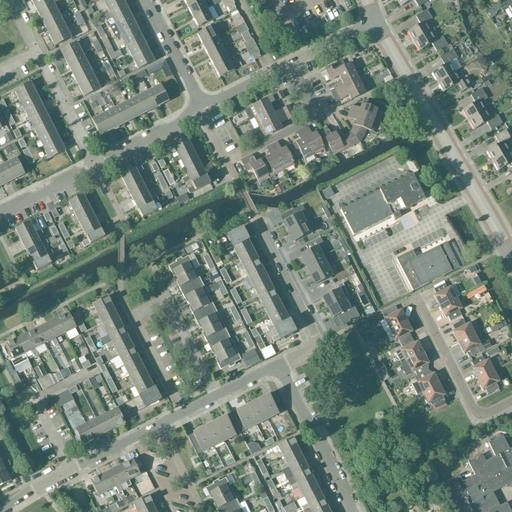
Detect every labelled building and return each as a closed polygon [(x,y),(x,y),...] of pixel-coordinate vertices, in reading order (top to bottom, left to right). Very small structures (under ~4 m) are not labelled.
[(30,0),(37,13),(53,4),(51,0),(30,0)] [(125,5),(122,0),(106,0),(102,2),(108,14),(125,5)] [(199,0),(187,6),(192,17),(207,10),(201,0),(199,0)] [(397,0),(401,7),(412,0),(413,0),(418,8),(429,2),(428,0),(397,0)] [(508,10),(511,15),(511,0),(510,0),(499,7),(503,13),(508,10)] [(43,24),(59,16),(53,4),(37,13),(43,24)] [(114,25),(131,17),(125,5),(108,14),(103,16),(106,22),(111,20),(114,25)] [(192,17),(198,28),(212,21),(207,10),(192,17)] [(430,24),(428,24),(427,25),(425,22),(431,18),(426,10),(415,16),(420,25),(408,32),(414,42),(433,30),(430,24)] [(49,35),(65,27),(59,16),(43,24),(49,35)] [(114,25),(119,37),(137,28),(131,17),(114,25)] [(96,28),(98,33),(103,31),(109,28),(107,23),(96,28)] [(65,27),(49,35),(54,47),(71,39),(65,27)] [(197,35),(202,46),(217,38),(211,27),(197,35)] [(119,37),(121,41),(125,48),(142,39),(137,28),(119,37)] [(414,42),(419,51),(432,44),(436,52),(447,45),(442,36),(436,40),(434,37),(435,36),(436,35),(433,30),(414,42)] [(222,49),(217,38),(202,46),(208,57),(222,49)] [(125,48),(131,59),(148,50),(142,39),(125,48)] [(60,52),(66,63),(83,55),(77,43),(60,52)] [(228,60),(222,49),(208,57),(214,68),(228,60)] [(131,59),(136,71),(154,62),(148,50),(131,59)] [(451,51),(440,58),(445,66),(432,73),(438,83),(455,73),(450,63),(456,59),(451,51)] [(89,66),(83,55),(66,63),(72,75),(89,66)] [(214,68),(219,78),(233,71),(228,60),(214,68)] [(345,67),(342,61),(325,70),(331,81),(339,77),(341,81),(360,71),(355,62),(345,67)] [(94,78),(89,66),(72,75),(78,86),(94,78)] [(152,66),(146,70),(149,76),(155,73),(152,66)] [(365,81),(360,71),(341,81),(343,85),(330,92),(333,97),(365,81)] [(461,81),(455,73),(438,83),(444,93),(456,85),(461,93),(472,86),(467,78),(461,81)] [(78,86),(84,98),(100,89),(94,78),(78,86)] [(348,96),(351,101),(370,91),(365,81),(333,97),(336,103),(348,96)] [(35,93),(30,83),(14,91),(19,101),(35,93)] [(160,86),(148,92),(157,108),(168,102),(160,86)] [(481,89),(470,95),(475,104),(463,111),(468,120),(486,110),(482,102),(487,99),(481,89)] [(145,114),(157,108),(148,92),(137,97),(145,114)] [(250,108),(255,118),(271,110),(268,104),(283,96),(281,92),(250,108)] [(19,101),(22,107),(23,109),(20,110),(21,113),(24,111),(40,103),(35,93),(19,101)] [(134,119),(145,114),(137,97),(126,103),(134,119)] [(45,113),(40,103),(24,111),(28,118),(24,120),(26,122),(29,121),(45,113)] [(115,109),(123,125),(134,119),(126,103),(115,109)] [(351,107),(350,112),(376,121),(379,111),(362,104),(360,110),(351,107)] [(271,110),(255,118),(259,128),(291,112),(288,107),(274,114),(271,110)] [(112,131),(123,125),(115,109),(103,114),(112,131)] [(492,119),(486,110),(468,120),(474,130),(486,123),(491,131),(502,124),(497,116),(492,119)] [(259,128),(265,138),(282,129),(279,124),(293,117),(291,112),(259,128)] [(355,126),(351,132),(360,143),(367,131),(372,132),(376,121),(350,112),(348,117),(356,121),(355,126)] [(50,122),(45,113),(29,121),(32,127),(29,129),(31,132),(34,130),(50,122)] [(103,114),(92,120),(100,137),(112,131),(103,114)] [(55,132),(50,122),(34,130),(37,137),(34,139),(36,142),(39,140),(55,132)] [(302,130),(315,158),(325,153),(321,145),(327,142),(321,131),(311,136),(307,128),(302,130)] [(327,142),(333,156),(349,148),(344,136),(338,139),(335,134),(330,136),(326,128),(321,131),(327,142)] [(301,155),(305,163),(315,158),(302,130),(296,133),(300,141),(291,146),(296,157),(301,155)] [(505,130),(494,136),(499,145),(487,152),(493,161),(510,151),(505,142),(510,139),(505,130)] [(60,142),(55,132),(39,140),(44,150),(60,142)] [(344,136),(349,148),(360,143),(351,132),(344,136)] [(9,133),(3,136),(7,144),(13,141),(9,133)] [(65,152),(60,142),(44,150),(47,157),(44,158),(45,161),(48,159),(49,160),(65,152)] [(194,153),(189,142),(173,150),(177,157),(172,160),(174,163),(179,161),(194,153)] [(284,171),(294,166),(294,165),(296,164),(295,161),(292,162),(291,160),(296,157),(291,146),(281,151),(277,143),(271,146),(284,171)] [(14,144),(4,149),(6,154),(16,149),(14,144)] [(274,176),(284,171),(271,146),(266,148),(270,157),(260,161),(269,178),(274,176)] [(511,154),(510,151),(493,161),(499,171),(511,164),(511,166),(511,154)] [(200,163),(194,153),(179,161),(184,171),(200,163)] [(256,164),(252,155),(241,161),(246,172),(252,169),(259,183),(269,178),(260,161),(256,164)] [(16,158),(4,164),(12,181),(24,175),(16,158)] [(184,184),(189,181),(205,173),(200,163),(184,171),(187,177),(182,180),(184,184)] [(0,184),(1,187),(12,181),(4,164),(0,166),(0,184)] [(120,177),(125,187),(141,179),(138,173),(143,171),(141,167),(136,169),(136,168),(120,177)] [(189,181),(192,186),(192,187),(187,190),(189,195),(210,184),(205,173),(189,181)] [(397,213),(424,200),(423,199),(411,175),(340,211),(352,236),(391,216),(393,220),(400,217),(397,213)] [(147,190),(141,179),(125,187),(131,198),(147,190)] [(131,198),(136,208),(152,200),(147,190),(131,198)] [(179,205),(189,200),(186,194),(176,199),(179,205)] [(89,206),(83,195),(68,203),(74,214),(89,206)] [(157,198),(152,200),(136,208),(141,219),(157,211),(154,204),(159,201),(157,198)] [(94,216),(89,206),(74,214),(79,224),(94,216)] [(289,232),(307,223),(303,214),(305,213),(302,207),(291,212),(293,217),(284,222),(289,232)] [(99,227),(94,216),(79,224),(84,234),(99,227)] [(14,230),(20,241),(35,233),(32,227),(37,224),(36,220),(30,223),(30,222),(14,230)] [(312,233),(307,223),(289,232),(294,242),(312,233)] [(84,234),(86,238),(88,241),(82,244),(84,248),(105,238),(99,227),(84,234)] [(226,250),(232,247),(247,239),(242,229),(227,237),(231,244),(225,247),(226,250)] [(41,230),(35,233),(20,241),(25,251),(40,244),(37,237),(43,234),(41,230)] [(46,240),(40,244),(25,251),(30,262),(45,254),(42,247),(48,245),(47,244),(55,240),(54,237),(46,240)] [(60,238),(55,240),(56,242),(59,247),(63,245),(60,238)] [(247,239),(232,247),(226,250),(227,251),(233,248),(237,257),(252,249),(247,239)] [(445,243),(409,261),(406,254),(396,260),(396,259),(395,259),(412,291),(458,268),(445,243)] [(305,266),(322,257),(324,256),(319,246),(317,247),(300,256),(305,266)] [(191,247),(185,250),(188,255),(193,252),(191,247)] [(258,260),(252,249),(237,257),(241,264),(235,267),(237,270),(242,267),(258,260)] [(51,251),(45,254),(30,262),(36,272),(51,265),(47,257),(53,254),(51,251)] [(172,274),(173,273),(176,279),(195,270),(188,257),(182,260),(181,258),(175,261),(176,263),(168,267),(172,274)] [(310,275),(327,267),(322,257),(305,266),(310,275)] [(263,270),(258,260),(242,267),(248,278),(263,270)] [(474,266),(469,269),(471,274),(477,271),(474,266)] [(327,267),(310,275),(315,285),(332,277),(327,267)] [(195,270),(176,279),(180,286),(178,286),(181,293),(201,283),(195,270)] [(268,280),(263,270),(248,278),(253,288),(268,280)] [(253,288),(258,298),(273,291),(268,280),(253,288)] [(181,293),(185,299),(186,299),(189,305),(208,296),(201,283),(181,293)] [(217,284),(210,288),(213,293),(219,290),(217,284)] [(439,307),(455,298),(460,296),(454,285),(449,288),(449,287),(448,287),(449,288),(447,289),(444,284),(433,289),(436,295),(434,296),(433,295),(439,307)] [(338,290),(322,298),(327,309),(343,300),(338,290)] [(279,301),(273,291),(258,298),(264,309),(279,301)] [(191,312),(192,315),(194,319),(214,308),(208,296),(189,305),(193,311),(191,312)] [(92,305),(97,316),(113,308),(107,297),(92,305)] [(327,309),(332,319),(338,316),(343,325),(359,317),(349,298),(343,300),(327,309)] [(457,303),(455,298),(439,307),(444,318),(445,318),(445,317),(446,316),(449,322),(461,316),(458,310),(460,309),(460,310),(461,310),(460,309),(461,308),(458,303),(457,303)] [(284,311),(279,301),(264,309),(269,319),(284,311)] [(405,321),(400,310),(399,310),(399,311),(398,312),(395,307),(383,312),(386,318),(384,319),(384,318),(383,318),(384,320),(381,322),(386,332),(405,321)] [(118,318),(113,308),(97,316),(103,326),(118,318)] [(199,324),(202,331),(221,321),(214,308),(194,319),(198,325),(199,324)] [(266,329),(268,332),(289,322),(284,311),(269,319),(272,325),(266,329)] [(58,319),(65,334),(76,328),(68,314),(58,319)] [(103,326),(108,336),(123,329),(118,318),(103,326)] [(58,319),(48,324),(55,339),(65,334),(58,319)] [(468,324),(468,323),(467,324),(467,325),(466,325),(463,320),(452,326),(454,331),(453,332),(452,331),(452,332),(457,343),(474,335),(471,330),(472,329),(469,324),(468,324)] [(206,337),(204,338),(207,344),(227,334),(221,321),(202,331),(206,337)] [(395,341),(396,341),(395,340),(397,339),(400,344),(411,338),(408,333),(410,332),(411,333),(405,321),(386,332),(391,342),(395,340),(395,341)] [(274,343),(280,340),(295,332),(289,322),(268,332),(274,343)] [(500,322),(494,325),(497,330),(503,328),(500,322)] [(37,330),(45,344),(51,341),(54,347),(58,345),(55,339),(48,324),(37,330)] [(128,339),(123,329),(108,336),(100,340),(103,347),(105,346),(107,349),(113,346),(128,339)] [(37,330),(27,335),(34,349),(45,344),(37,330)] [(207,344),(210,351),(212,350),(215,356),(234,347),(233,346),(230,340),(227,334),(207,344)] [(17,340),(24,354),(31,351),(34,357),(38,355),(34,349),(27,335),(17,340)] [(474,335),(457,343),(463,354),(464,354),(463,353),(465,352),(468,358),(479,352),(477,346),(478,346),(479,346),(479,345),(480,345),(477,339),(476,340),(474,335)] [(236,337),(230,340),(233,346),(239,343),(236,337)] [(400,350),(406,361),(422,353),(416,342),(415,342),(416,343),(414,344),(411,338),(400,344),(403,350),(401,351),(400,350)] [(133,349),(128,339),(113,346),(118,357),(133,349)] [(265,349),(260,339),(255,341),(260,351),(265,349)] [(17,340),(6,345),(13,360),(10,361),(14,368),(28,361),(24,354),(17,340)] [(215,356),(218,363),(217,364),(220,370),(229,366),(229,368),(235,365),(234,364),(241,360),(234,347),(215,356)] [(139,359),(133,349),(118,357),(121,363),(117,365),(119,369),(124,367),(139,359)] [(413,371),(416,376),(428,370),(425,365),(427,364),(427,365),(428,364),(422,353),(406,361),(406,362),(403,364),(408,374),(412,373),(412,372),(413,371)] [(470,368),(476,379),(492,371),(490,366),(491,366),(488,360),(487,361),(487,360),(486,360),(486,361),(485,362),(482,356),(470,362),(473,368),(471,369),(471,368),(470,368)] [(139,359),(124,367),(126,372),(120,376),(122,381),(129,377),(144,369),(139,359)] [(65,364),(57,368),(63,380),(71,376),(65,364)] [(39,379),(46,376),(41,367),(34,371),(39,379)] [(149,380),(144,369),(129,377),(134,387),(149,380)] [(417,396),(422,393),(438,385),(432,374),(432,375),(430,376),(428,370),(416,376),(417,377),(414,378),(416,382),(411,385),(417,396)] [(482,391),(483,390),(482,390),(484,389),(487,394),(498,388),(495,383),(497,382),(498,383),(498,382),(499,381),(496,375),(495,376),(492,371),(476,379),(482,391)] [(15,374),(11,376),(19,392),(21,391),(23,390),(15,374)] [(27,382),(29,386),(32,394),(33,396),(41,392),(34,379),(27,382)] [(154,390),(149,380),(134,387),(139,398),(154,390)] [(424,399),(427,404),(428,405),(428,404),(428,403),(430,402),(433,407),(427,410),(429,413),(446,405),(441,397),(443,396),(444,396),(438,385),(422,393),(425,398),(424,399)] [(24,398),(32,394),(29,386),(23,390),(21,391),(24,398)] [(68,390),(53,398),(58,409),(63,407),(66,413),(76,408),(68,390)] [(139,398),(142,404),(136,407),(139,411),(160,400),(154,390),(139,398)] [(257,400),(267,420),(283,412),(274,393),(263,399),(262,397),(257,400)] [(247,407),(256,426),(267,420),(257,400),(251,403),(251,405),(247,407)] [(231,415),(240,434),(256,426),(247,407),(246,405),(240,409),(241,410),(231,415)] [(107,415),(114,429),(125,424),(117,409),(107,415)] [(104,435),(114,429),(107,415),(96,420),(104,435)] [(213,422),(214,424),(223,442),(240,434),(231,415),(223,419),(222,417),(213,422)] [(93,440),(104,435),(96,420),(86,425),(93,440)] [(203,427),(213,447),(223,442),(214,424),(210,426),(209,424),(203,427)] [(75,431),(82,445),(93,440),(86,425),(75,431)] [(187,437),(197,456),(213,447),(203,427),(197,430),(198,432),(187,437)] [(510,511),(506,503),(499,507),(491,490),(504,483),(506,487),(511,483),(511,448),(509,450),(502,436),(488,443),(495,457),(486,462),(482,455),(467,463),(474,476),(463,482),(459,476),(440,485),(447,499),(451,497),(455,504),(450,506),(453,511),(510,511)] [(277,446),(282,457),(297,449),(292,439),(277,446)] [(282,457),(286,464),(280,467),(282,470),(288,467),(303,460),(297,449),(282,457)] [(121,466),(129,481),(140,475),(132,460),(121,466)] [(308,470),(303,460),(288,467),(293,477),(308,470)] [(111,471),(118,486),(125,483),(127,487),(131,485),(129,481),(121,466),(111,471)] [(313,480),(308,470),(293,477),(296,484),(291,487),(292,491),(298,488),(313,480)] [(101,476),(108,491),(115,488),(118,494),(121,492),(118,486),(111,471),(101,476)] [(0,475),(0,487),(11,482),(6,473),(0,475)] [(108,491),(101,476),(90,481),(98,497),(108,491)] [(250,476),(242,480),(245,485),(252,482),(250,476)] [(209,496),(210,495),(213,501),(232,492),(225,479),(219,482),(218,480),(212,483),(213,485),(205,489),(209,496)] [(318,490),(313,480),(298,488),(303,498),(318,490)] [(137,499),(146,495),(144,489),(135,494),(137,499)] [(324,500),(318,490),(303,498),(307,505),(301,507),(303,511),(309,508),(324,500)] [(224,511),(239,505),(232,492),(213,501),(217,508),(215,508),(216,511),(224,511)] [(125,499),(128,504),(134,501),(131,496),(125,499)] [(133,504),(136,511),(144,511),(153,508),(148,497),(133,504)] [(125,499),(122,501),(116,504),(118,509),(128,504),(125,499)] [(326,511),(329,511),(324,500),(309,508),(310,511),(326,511)]
